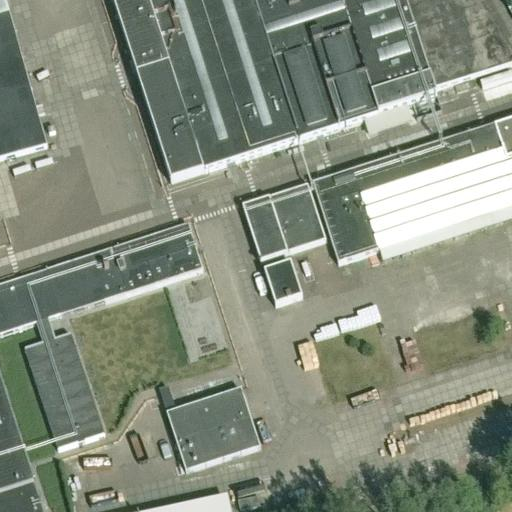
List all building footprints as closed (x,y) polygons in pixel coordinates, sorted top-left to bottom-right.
[(0,0),(0,163),(47,150),(9,17),(0,19),(0,0)] [(378,119),(436,101),(434,94),(475,81),(479,92),(511,81),(511,75),(510,69),(511,68),(511,56),(479,0),(110,0),(171,187),(299,145),(299,146),(378,120),(378,119)] [(338,268),(511,211),(511,123),(312,188),(338,268)] [(88,180),(102,175),(98,161),(83,166),(88,180)] [(243,210),(261,266),(326,245),(307,189),(243,210)] [(188,228),(0,288),(0,339),(37,328),(43,347),(25,353),(57,455),(105,440),(71,338),(55,343),(49,324),(105,306),(203,274),(188,228)] [(264,275),(275,310),(302,301),(291,266),(264,275)] [(409,375),(439,370),(436,350),(406,354),(409,375)] [(419,421),(511,397),(511,354),(409,381),(419,421)] [(41,511),(0,387),(0,511),(41,511)] [(241,394),(176,415),(168,391),(159,394),(186,477),(260,453),(241,394)] [(229,511),(227,499),(170,511),(229,511)] [(239,511),(250,511),(261,510),(258,499),(237,504),(239,511)]
